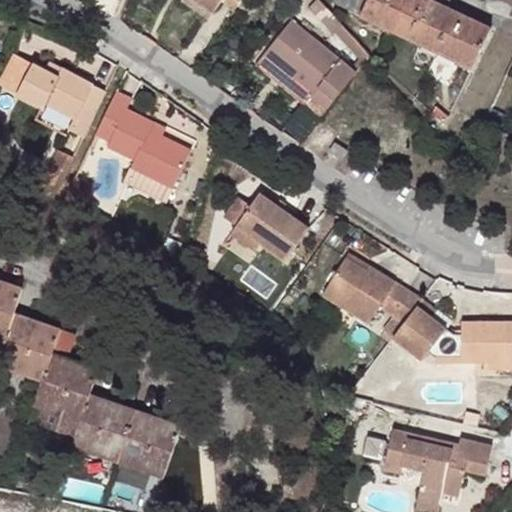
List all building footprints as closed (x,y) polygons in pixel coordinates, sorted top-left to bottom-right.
[(210,19),(215,12),(196,0),(183,0),(183,1),(210,19)] [(223,2),(235,11),(242,0),(196,0),(215,12),(223,2)] [(339,0),(337,5),(474,69),(492,29),(448,8),(430,0),(339,0)] [(430,0),(448,8),(451,1),(448,0),(430,0)] [(328,111),(371,58),(366,53),(361,59),(352,69),(293,20),(267,53),(314,93),(311,98),(328,111)] [(361,59),(366,53),(341,25),(335,31),(361,59)] [(306,105),(311,98),(314,93),(267,53),(257,65),(306,105)] [(59,77),(64,68),(52,63),(48,71),(59,77)] [(85,137),(105,95),(93,89),(94,84),(64,68),(59,77),(48,71),(35,65),(20,95),(45,108),(47,104),(76,118),(71,130),(85,137)] [(130,104),(116,96),(98,135),(102,137),(112,142),(109,147),(136,160),(133,168),(175,188),(193,149),(165,136),(152,130),(154,125),(155,122),(128,109),(130,104)] [(167,130),(154,125),(152,130),(165,136),(167,130)] [(102,137),(98,135),(92,146),(97,149),(102,137)] [(349,151),(336,143),(330,153),(343,160),(349,151)] [(175,188),(133,168),(129,177),(171,197),(175,188)] [(32,187),(56,198),(63,182),(42,171),(32,187)] [(65,204),(73,208),(79,194),(78,190),(73,187),(65,204)] [(262,194),(239,227),(263,244),(287,261),(310,228),(262,194)] [(263,244),(239,227),(234,234),(258,251),(263,244)] [(367,271),(370,266),(349,253),(346,258),(367,271)] [(405,323),(423,299),(370,266),(367,271),(346,258),(324,295),(370,324),(381,307),(405,323)] [(0,337),(5,339),(7,333),(14,313),(22,287),(21,287),(0,279),(0,337)] [(405,323),(395,338),(411,351),(424,361),(430,353),(437,358),(463,358),(463,363),(490,363),(511,362),(511,323),(463,324),(463,335),(456,335),(433,319),(439,311),(423,299),(405,323)] [(0,352),(0,365),(42,379),(48,360),(50,353),(59,328),(58,328),(14,313),(7,333),(5,339),(0,352)] [(424,361),(411,351),(403,361),(417,371),(424,361)] [(85,404),(88,394),(97,368),(96,368),(50,353),(48,360),(42,379),(33,404),(80,419),(85,404)] [(511,370),(511,362),(490,363),(489,370),(511,370)] [(126,438),(135,410),(88,394),(85,404),(80,419),(77,430),(72,444),(110,457),(119,460),(122,450),(126,438)] [(181,425),(135,410),(126,438),(122,450),(119,460),(164,475),(181,425)] [(407,446),(410,435),(395,431),(392,443),(407,446)] [(447,486),(462,490),(466,472),(487,477),(493,448),(462,440),(460,446),(459,451),(439,447),(440,442),(410,435),(407,446),(392,443),(386,465),(404,469),(405,467),(407,458),(428,462),(426,471),(419,500),(442,506),(445,494),(447,486)] [(459,451),(460,446),(440,442),(439,447),(459,451)] [(405,467),(426,471),(428,462),(407,458),(405,467)] [(404,469),(386,465),(384,471),(403,475),(404,469)] [(460,497),(462,490),(447,486),(445,494),(460,497)] [(433,511),(440,511),(442,506),(419,500),(417,508),(433,511)]
